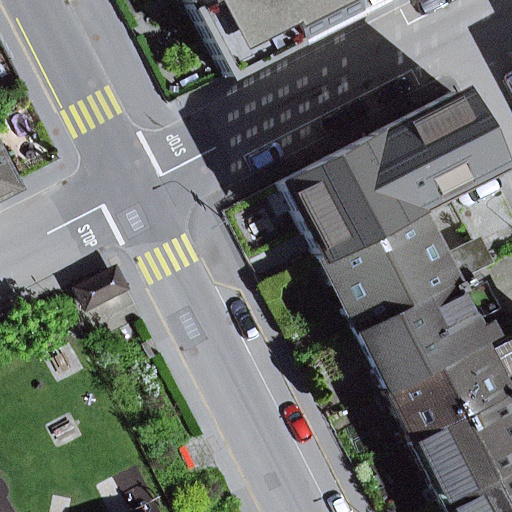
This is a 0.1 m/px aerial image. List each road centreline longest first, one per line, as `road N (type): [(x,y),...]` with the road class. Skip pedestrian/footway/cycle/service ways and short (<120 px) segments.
road 1 (residential): [(139,195),(475,26)]
road 2 (tertiary): [(139,195),(299,511)]
road 3 (tertiary): [(40,0),(139,195)]
road 4 (residential): [(0,266),(139,195)]
